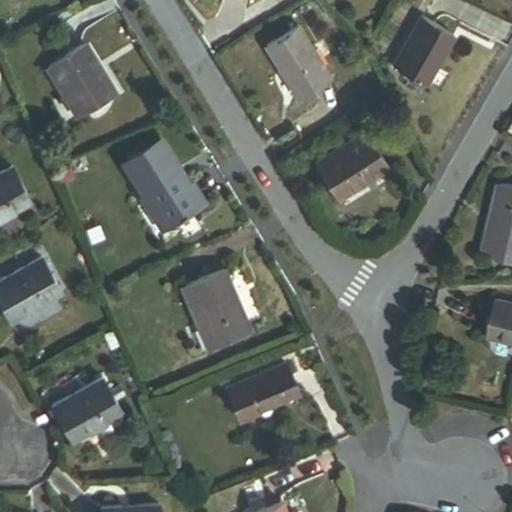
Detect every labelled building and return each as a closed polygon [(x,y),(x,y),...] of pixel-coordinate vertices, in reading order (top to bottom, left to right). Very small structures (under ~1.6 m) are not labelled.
[(393,64),(425,82),(441,55),(453,35),(421,17),(393,64)] [(329,78),(297,26),(265,46),(283,76),(297,98),(329,78)] [(86,46),(47,68),(75,115),(113,93),(99,68),(86,46)] [(410,76),(404,86),(416,93),(422,83),(410,76)] [(363,130),(315,161),(326,179),(339,198),(387,167),(363,130)] [(155,142),(123,163),(146,200),(163,226),(164,225),(196,205),(183,185),(180,187),(172,175),(175,173),(155,142)] [(9,166),(0,171),(0,217),(29,202),(9,166)] [(189,181),(183,185),(196,205),(202,201),(194,190),(189,181)] [(511,187),(501,185),(495,212),(487,245),(511,251),(511,187)] [(163,226),(146,200),(138,205),(160,239),(170,233),(164,225),(163,226)] [(39,257),(0,279),(0,299),(11,319),(59,292),(39,257)] [(224,269),(183,286),(207,346),(249,329),(237,299),(224,269)] [(511,302),(497,299),(493,316),(489,335),(511,340),(511,302)] [(228,387),(240,417),(298,393),(294,382),(286,363),(228,387)] [(101,377),(52,404),(71,439),(120,411),(101,377)] [(285,511),(282,502),(256,511),(285,511)]
